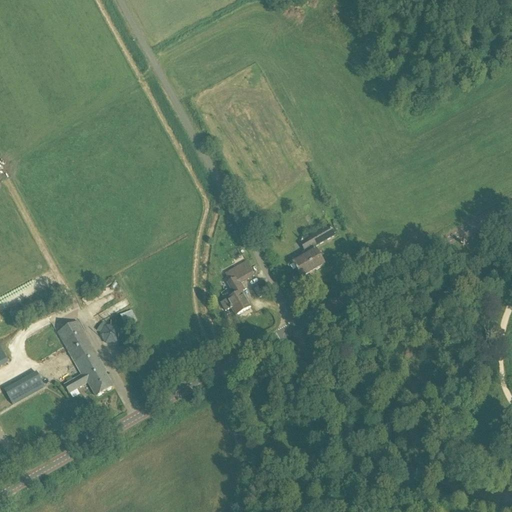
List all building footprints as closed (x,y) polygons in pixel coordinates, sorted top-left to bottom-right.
[(315,251),(314,249),(335,237),(328,226),(298,243),(306,257),(293,264),(302,279),(324,266),(315,251)] [(14,257),(0,262),(0,275),(18,268),(14,257)] [(236,317),(251,308),(238,286),(254,277),(246,262),(226,274),(231,283),(228,284),(235,297),(221,304),(225,312),(229,310),(230,312),(232,310),(236,317)] [(43,280),(0,301),(0,317),(49,292),(43,280)] [(103,320),(121,302),(118,299),(114,303),(109,298),(95,312),(103,320)] [(246,320),(255,315),(252,310),(243,315),(246,320)] [(113,388),(105,374),(106,373),(78,323),(58,334),(82,377),(65,387),(69,395),(88,384),(96,397),(113,388)] [(116,345),(121,336),(116,327),(105,326),(99,336),(105,345),(116,345)] [(0,368),(9,364),(0,348),(0,368)] [(4,391),(12,406),(45,388),(36,373),(4,391)]
